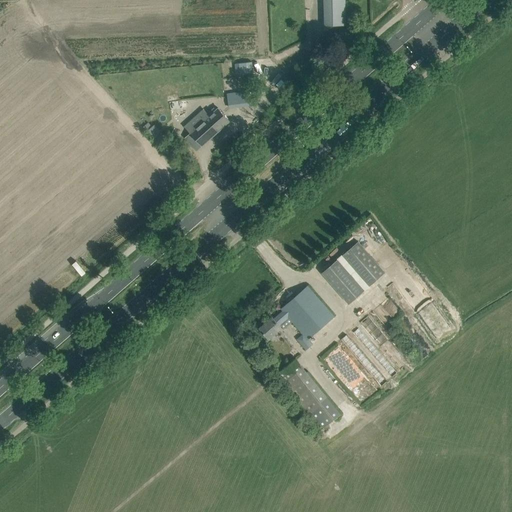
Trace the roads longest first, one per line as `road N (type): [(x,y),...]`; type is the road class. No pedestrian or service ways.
road 1 (primary): [(0,424),(440,38)]
road 2 (primary): [(424,17),(0,390)]
